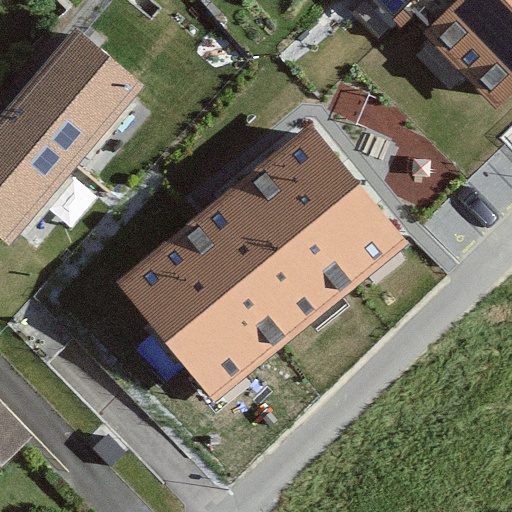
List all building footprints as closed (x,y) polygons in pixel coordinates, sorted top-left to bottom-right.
[(386,0),(396,10),(406,0),(386,0)] [(511,0),(469,0),(438,31),(502,96),(511,85),(511,0)] [(144,85),(79,31),(0,124),(0,236),(10,245),(144,85)] [(407,241),(312,125),(118,283),(214,399),(407,241)] [(0,469),(24,448),(0,420),(0,469)]
